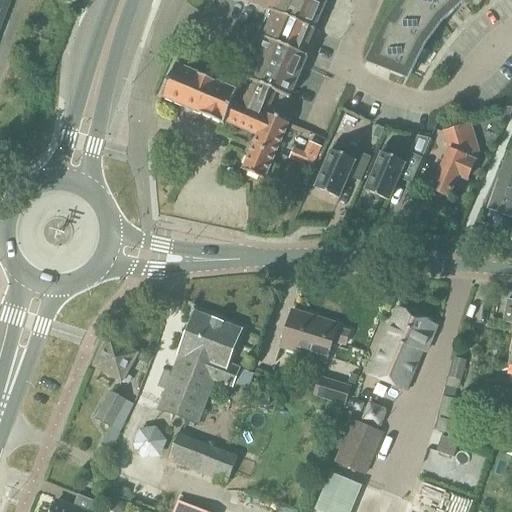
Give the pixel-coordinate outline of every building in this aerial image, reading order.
[(0,0),(0,23),(3,25),(12,0),(0,0)] [(241,93),(270,106),(277,91),(291,98),(319,32),(315,30),(328,0),(241,0),(269,12),(258,37),(263,39),(245,80),(247,81),(241,93)] [(408,0),(400,12),(404,16),(396,27),(391,24),(382,43),(387,45),(380,59),(370,55),(370,56),(407,71),(421,44),(438,20),(459,0),(408,0)] [(162,98),(224,126),(226,122),(257,135),(266,114),(267,114),(270,106),(241,93),(176,65),(162,98)] [(508,109),(499,111),(504,129),(511,111),(511,110),(510,109),(508,109)] [(266,114),(257,135),(242,170),(265,180),(289,124),(267,114),(266,114)] [(449,150),(432,190),(450,198),(458,177),(467,181),(479,153),(471,126),(444,134),(449,150)] [(372,158),(336,143),(315,189),(340,199),(349,177),(361,182),(372,158)] [(294,150),(289,161),(311,171),(321,149),(309,144),(304,154),(294,150)] [(386,145),(365,191),(389,202),(399,180),(411,185),(423,159),(410,154),(410,155),(386,145)] [(500,179),(500,180),(511,183),(511,149),(510,149),(500,179)] [(489,210),(499,213),(499,214),(511,218),(511,183),(500,180),(489,210)] [(511,300),(508,300),(503,323),(511,324),(511,300)] [(407,393),(435,324),(397,308),(368,376),(407,393)] [(241,330),(196,312),(158,411),(198,427),(216,381),(234,388),(241,369),(228,364),(241,330)] [(281,349),(308,358),(308,360),(327,365),(334,342),(346,346),(350,333),(338,329),(339,326),(293,312),(281,349)] [(93,366),(123,384),(124,382),(129,385),(133,378),(128,375),(139,355),(109,338),(93,366)] [(444,397),(439,418),(436,431),(459,437),(462,424),(455,422),(460,401),(455,400),(457,389),(460,390),(462,382),(467,361),(455,358),(449,378),(447,386),(448,387),(445,398),(444,397)] [(352,387),(320,377),(313,397),(346,407),(352,387)] [(97,418),(112,427),(102,443),(113,449),(134,406),(111,393),(97,418)] [(347,407),(361,413),(365,404),(351,398),(347,407)] [(347,422),(313,511),(361,511),(389,439),(347,422)] [(168,463),(228,485),(238,457),(180,434),(168,463)] [(437,452),(454,458),(459,443),(442,437),(437,452)] [(52,511),(85,511),(57,501),(52,511)]
